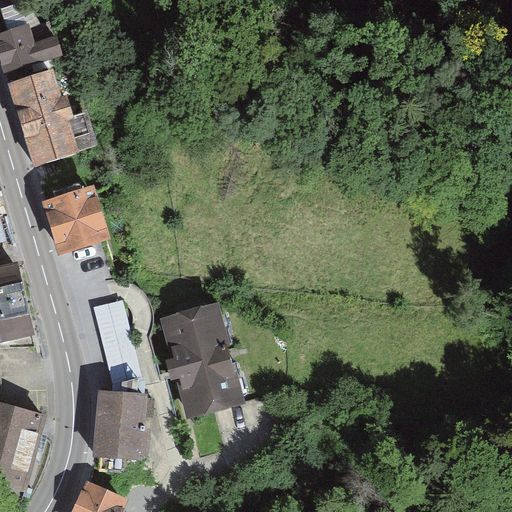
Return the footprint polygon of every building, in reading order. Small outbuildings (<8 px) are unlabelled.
[(0,38),(12,74),(64,54),(51,19),(41,23),(32,0),(14,0),(0,5),(0,19),(5,32),(0,33),(0,38)] [(56,79),(16,91),(40,169),(80,157),(56,79)] [(94,188),(46,203),(62,256),(110,241),(94,188)] [(0,209),(0,247),(12,243),(0,209)] [(25,272),(0,278),(0,341),(42,329),(25,272)] [(226,310),(173,323),(198,425),(252,412),(226,310)] [(148,407),(99,404),(95,465),(143,469),(148,407)] [(42,422),(2,409),(0,415),(0,482),(20,489),(42,422)] [(122,511),(128,500),(89,482),(75,511),(122,511)]
